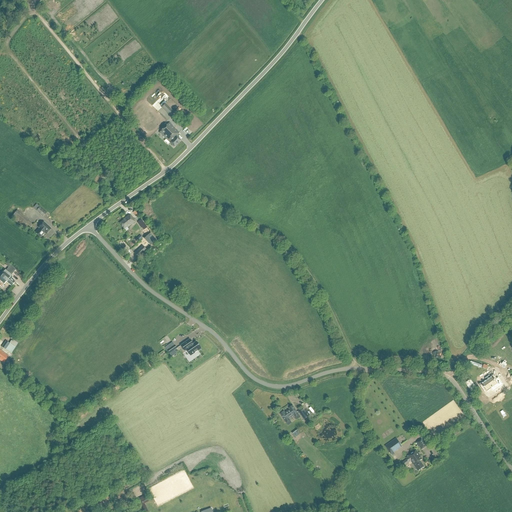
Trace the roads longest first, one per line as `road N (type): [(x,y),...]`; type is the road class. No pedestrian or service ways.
road 1 (unclassified): [(511,470),(443,374),(349,368),(288,386),(254,379),(214,334),(144,286),(88,225)]
road 2 (unclassified): [(88,225),(182,156),(322,0)]
road 3 (track): [(116,205),(111,177),(4,46)]
road 4 (track): [(155,158),(32,8)]
road 5 (unclassified): [(0,317),(88,225)]
